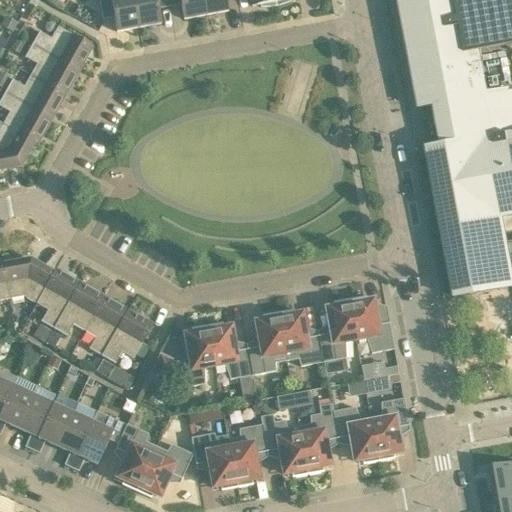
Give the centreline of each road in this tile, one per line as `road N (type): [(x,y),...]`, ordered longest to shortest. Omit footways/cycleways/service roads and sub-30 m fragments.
road 1 (residential): [(44,201),(53,227),(178,300),(404,257)]
road 2 (residential): [(44,201),(117,69),(357,24)]
road 3 (residential): [(404,257),(357,24)]
road 4 (residential): [(438,439),(404,257)]
